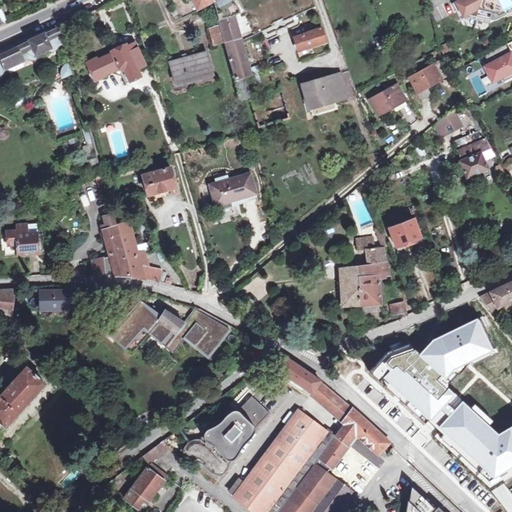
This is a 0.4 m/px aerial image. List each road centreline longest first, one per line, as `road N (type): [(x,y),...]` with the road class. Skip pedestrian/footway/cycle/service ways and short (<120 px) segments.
road 1 (residential): [(273,340),(207,304),(142,285),(0,280)]
road 2 (residential): [(62,511),(273,340)]
road 3 (residential): [(478,511),(307,363)]
road 4 (residential): [(511,275),(307,363)]
